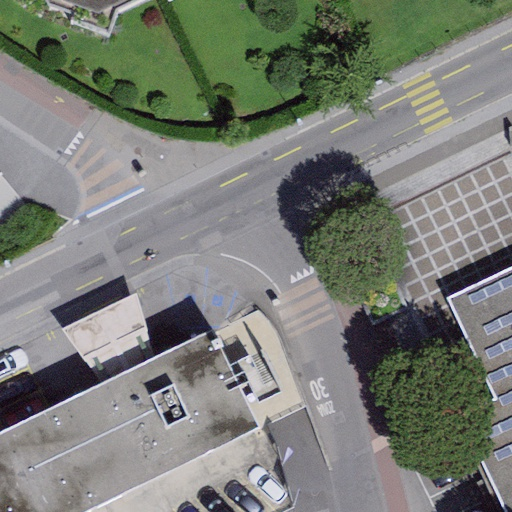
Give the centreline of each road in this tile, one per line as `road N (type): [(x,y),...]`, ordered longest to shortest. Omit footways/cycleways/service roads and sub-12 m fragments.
road 1 (residential): [(355,511),(280,275),(210,206)]
road 2 (residential): [(210,206),(511,57)]
road 3 (residential): [(0,81),(210,206)]
road 4 (residential): [(0,308),(210,206)]
